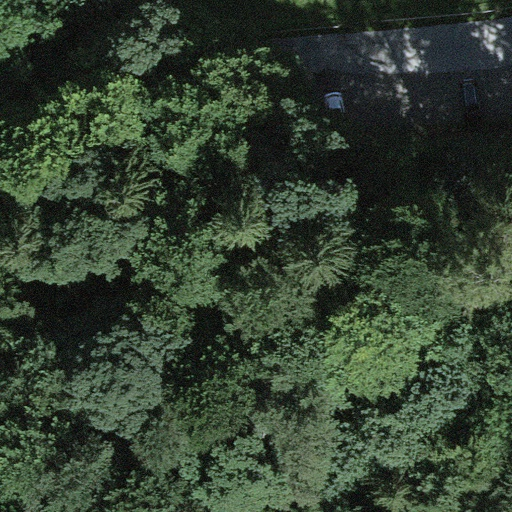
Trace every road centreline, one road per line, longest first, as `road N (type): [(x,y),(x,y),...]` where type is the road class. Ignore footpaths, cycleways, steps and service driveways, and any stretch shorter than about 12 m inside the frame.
road 1 (track): [(511,24),(329,57),(0,61)]
road 2 (track): [(511,285),(328,157),(132,59)]
